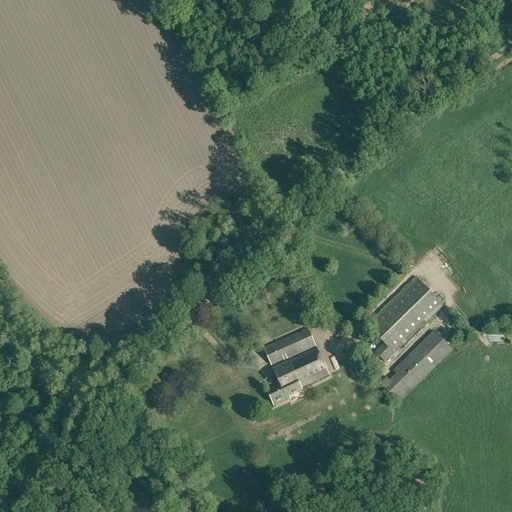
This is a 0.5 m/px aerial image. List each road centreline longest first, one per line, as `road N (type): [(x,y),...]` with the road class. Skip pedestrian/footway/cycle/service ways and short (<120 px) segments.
road 1 (unclassified): [(31,511),(118,389),(176,326),(374,138),(511,45)]
road 2 (track): [(156,0),(284,231)]
road 3 (track): [(308,0),(374,138)]
